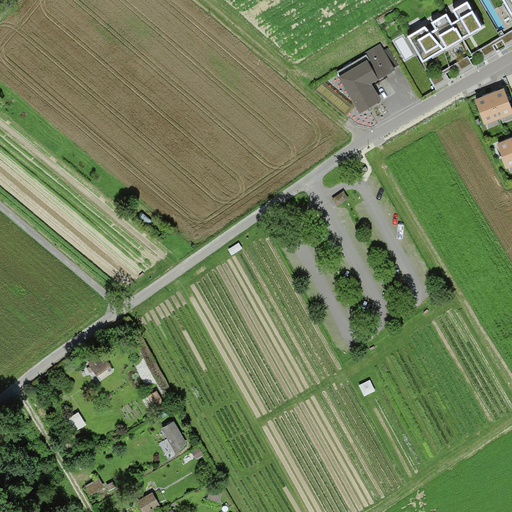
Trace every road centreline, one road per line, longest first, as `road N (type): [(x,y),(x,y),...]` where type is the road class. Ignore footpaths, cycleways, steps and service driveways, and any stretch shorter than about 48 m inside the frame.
road 1 (residential): [(262,211),(511,55)]
road 2 (track): [(201,0),(364,142)]
road 3 (track): [(0,399),(138,299)]
road 4 (track): [(0,206),(121,310)]
road 5 (track): [(138,299),(262,211)]
road 6 (track): [(17,385),(89,511)]
